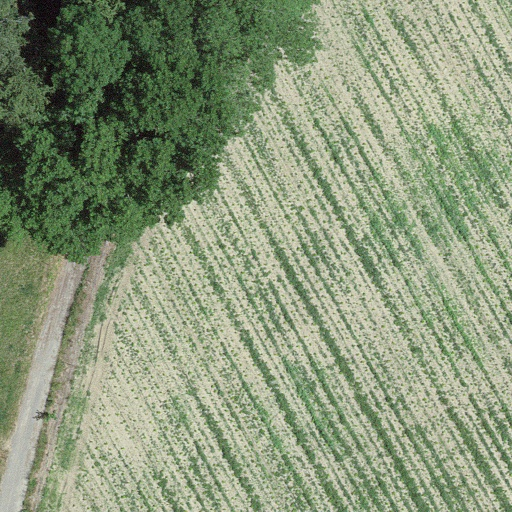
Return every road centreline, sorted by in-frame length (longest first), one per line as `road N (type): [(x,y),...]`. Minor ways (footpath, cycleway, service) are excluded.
road 1 (track): [(441,0),(284,268),(195,511)]
road 2 (track): [(58,320),(181,0)]
road 3 (track): [(284,268),(446,511)]
road 4 (residential): [(11,511),(58,320)]
road 5 (track): [(443,0),(511,105)]
